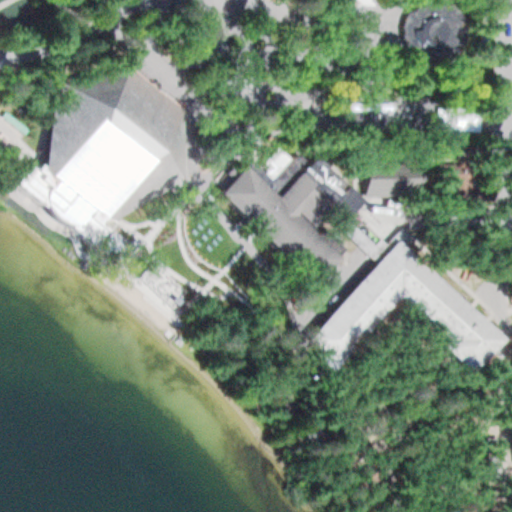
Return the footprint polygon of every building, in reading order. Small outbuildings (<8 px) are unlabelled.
[(418,59),(408,53),(402,44),(398,33),(399,22),(403,12),(410,3),(415,0),(448,0),(450,1),(458,8),(463,18),(465,29),(463,40),(458,49),(450,57),(440,61),(428,62),(418,59)] [(120,68),(178,110),(184,180),(105,216),(85,244),(6,183),(17,171),(24,152),(49,78),(120,68)] [(40,77),(40,88),(19,87),(20,76),(40,77)] [(209,193),(306,282),(340,246),(311,220),(319,213),(370,261),(383,248),(346,217),(363,200),(346,185),(342,188),(308,154),(301,159),(292,150),(287,157),(270,143),(246,168),(241,163),(209,193)] [(413,158),(415,192),(364,194),(362,160),(413,158)] [(434,162),(465,162),(468,195),(453,195),(453,189),(435,189),(434,162)] [(473,185),(473,198),(489,197),(489,184),(473,185)] [(113,231),(136,245),(128,260),(104,246),(113,231)] [(391,241),(483,327),(495,339),(464,371),(435,345),(440,340),(392,294),(315,370),(298,354),(304,349),(294,338),(370,261),(383,248),(391,241)]
